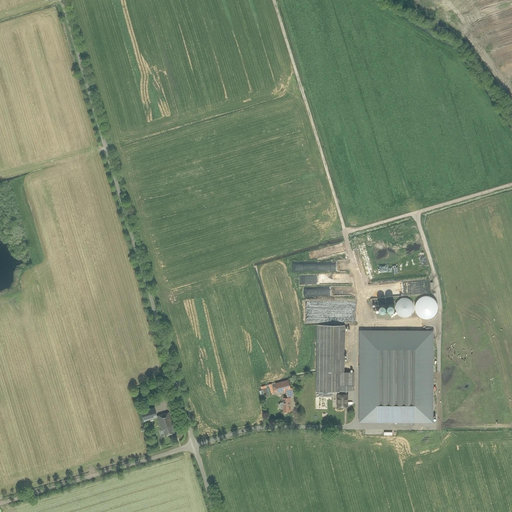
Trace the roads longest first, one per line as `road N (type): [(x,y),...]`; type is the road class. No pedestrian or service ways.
road 1 (unclassified): [(194,445),(62,0)]
road 2 (unclassified): [(0,503),(194,445)]
road 3 (unknown): [(356,427),(352,340),(363,325),(390,323)]
